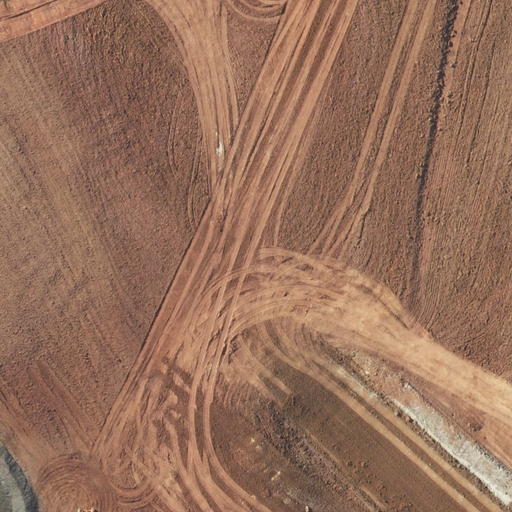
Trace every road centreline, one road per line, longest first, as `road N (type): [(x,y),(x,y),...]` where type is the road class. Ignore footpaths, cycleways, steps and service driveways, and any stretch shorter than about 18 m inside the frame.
road 1 (secondary): [(506,511),(476,396),(466,164),(494,0)]
road 2 (unknown): [(240,511),(229,220),(261,0)]
